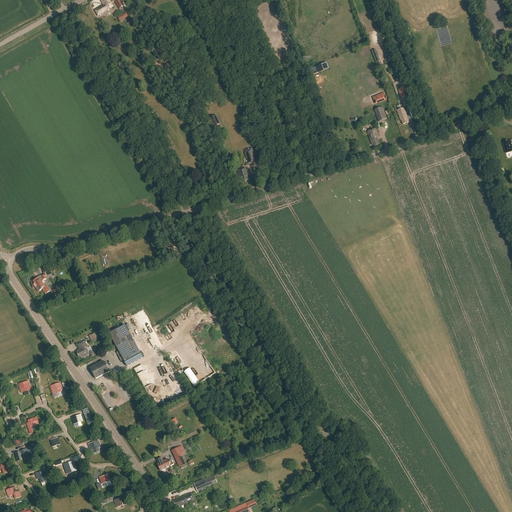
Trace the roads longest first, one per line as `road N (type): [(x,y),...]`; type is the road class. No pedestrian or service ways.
road 1 (track): [(43,0),(354,511)]
road 2 (unclassified): [(3,262),(30,248),(81,246),(511,107)]
road 3 (tertiary): [(160,501),(9,273)]
